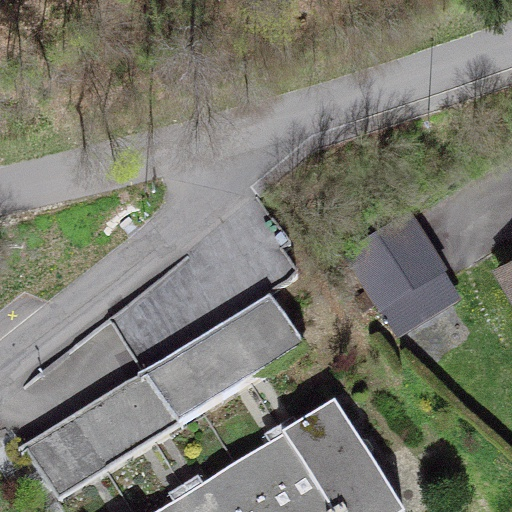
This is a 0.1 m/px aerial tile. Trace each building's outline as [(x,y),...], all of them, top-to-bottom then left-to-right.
[(397,336),(455,301),(405,219),(347,255),(397,336)] [(511,258),(500,266),(511,285),(511,258)] [(57,504),(302,354),(271,302),(25,453),(57,504)] [(358,448),(332,405),(283,436),(329,511),(394,511),(397,511),(370,467),(372,461),(366,451),(358,448)] [(329,511),(283,436),(235,466),(262,511),(329,511)] [(262,511),(235,466),(186,496),(195,511),(262,511)] [(195,511),(186,496),(160,511),(195,511)]
